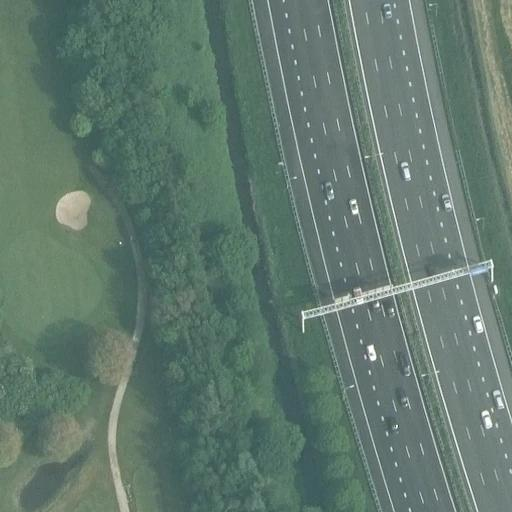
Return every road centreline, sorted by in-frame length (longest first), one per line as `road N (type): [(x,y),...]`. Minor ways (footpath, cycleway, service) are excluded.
road 1 (motorway): [(305,0),(344,185),(433,511)]
road 2 (motorway): [(500,511),(411,196),(373,0)]
